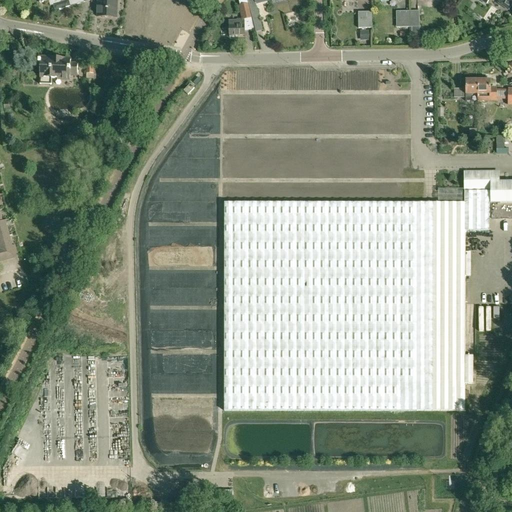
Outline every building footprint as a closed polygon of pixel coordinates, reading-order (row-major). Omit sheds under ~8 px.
[(39,0),(40,4),(43,3),(49,1),(50,6),(54,6),(55,10),(70,6),(80,4),(90,1),(89,0),(71,0),(69,1),(68,0),(39,0)] [(98,0),(98,16),(108,17),(117,17),(117,5),(117,0),(98,0)] [(489,0),(498,0),(500,1),(504,4),(502,6),(509,10),(511,4),(511,0),(480,0),(487,4),(489,0)] [(237,21),(229,21),(230,36),(246,35),(245,31),(245,21),(252,19),(248,4),(240,6),(239,6),(242,19),(237,20),(237,21)] [(257,7),(250,9),(253,21),(260,19),(257,7)] [(397,28),(410,28),(410,11),(396,12),(397,28)] [(419,11),(410,11),(410,28),(419,27),(419,11)] [(359,29),(372,28),(372,12),(358,12),(359,29)] [(77,76),(78,64),(78,63),(71,63),(71,60),(66,60),(66,58),(64,58),(64,57),(57,57),(57,58),(53,58),(53,57),(52,57),(51,58),(49,58),(49,57),(47,57),(47,58),(38,57),(38,65),(41,65),(40,84),(51,85),(51,78),(70,79),(70,76),(77,76)] [(472,94),(478,94),(478,80),(465,80),(465,89),(461,89),(461,98),(465,98),(465,101),(472,101),(472,94)] [(478,80),(478,94),(478,101),(496,101),(496,89),(490,89),(490,80),(478,80)] [(190,84),(185,89),(184,91),(188,95),(194,88),(190,84)] [(465,191),(465,202),(465,231),(489,231),(489,203),(511,202),(511,182),(499,182),(498,172),(475,172),(475,174),(470,174),(470,173),(465,172),(465,191)] [(465,202),(438,202),(425,202),(226,203),(226,305),(226,313),(226,412),(465,412),(465,385),(472,385),(472,375),(472,356),(465,356),(465,231),(465,202)] [(0,262),(18,258),(15,245),(12,246),(5,221),(2,222),(0,213),(0,262)]
